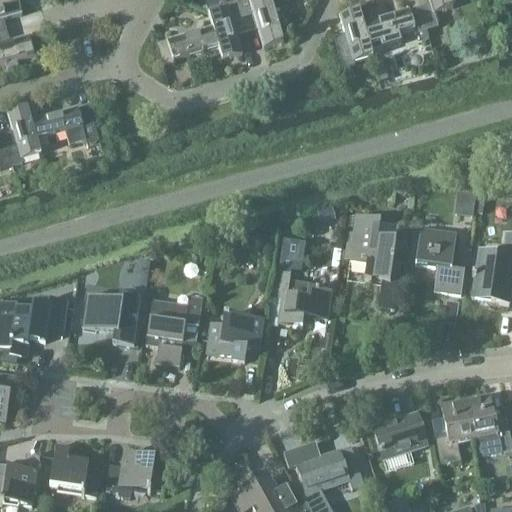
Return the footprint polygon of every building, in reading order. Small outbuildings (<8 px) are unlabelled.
[(0,23),(21,18),(16,0),(7,0),(0,2),(0,23)] [(266,0),(249,5),(248,1),(237,4),(244,28),(255,25),(262,51),(282,45),(269,0),(266,0)] [(427,0),(429,6),(419,9),(425,33),(437,30),(433,16),(452,10),(449,0),(427,0)] [(207,16),(211,30),(212,29),(218,50),(217,50),(221,63),(241,57),(234,31),(244,28),(237,4),(225,7),(224,2),(205,7),(200,11),(207,16)] [(419,9),(362,26),(368,46),(371,55),(400,47),(397,37),(413,33),(414,37),(416,36),(418,43),(427,40),(425,33),(419,9)] [(372,59),(371,55),(368,46),(362,26),(359,12),(338,18),(346,45),(335,48),(342,72),(354,68),(353,65),(372,59)] [(212,29),(211,30),(154,46),(161,70),(174,67),(173,63),(217,50),(218,50),(212,29)] [(1,46),(0,43),(0,68),(5,67),(6,72),(18,69),(16,64),(33,59),(27,39),(1,46)] [(4,145),(11,169),(22,166),(21,162),(40,157),(36,143),(36,144),(30,123),(27,110),(6,116),(14,142),(4,145)] [(76,110),(30,123),(36,144),(36,143),(64,135),(68,148),(85,144),(86,148),(98,144),(91,120),(80,123),(76,110)] [(0,172),(11,169),(4,145),(0,146),(0,172)] [(355,220),(352,237),(348,265),(366,267),(363,283),(381,286),(377,312),(393,314),(400,266),(393,265),(393,260),(395,243),(377,241),(379,223),(355,220)] [(460,298),(463,274),(450,272),(455,238),(420,233),(415,268),(436,272),(433,295),(460,298)] [(511,236),(505,235),(503,257),(478,254),(471,304),(508,309),(511,281),(511,236)] [(277,276),(273,301),(281,303),(277,328),(301,331),(301,330),(310,331),(312,322),(327,324),(331,295),(307,291),(308,288),(288,285),(289,278),(277,276)] [(129,350),(135,302),(119,299),(118,305),(89,301),(86,331),(114,336),(112,348),(129,350)] [(186,310),(151,305),(145,349),(158,351),(156,366),(179,370),(184,329),(198,331),(202,301),(187,299),(186,310)] [(0,352),(3,353),(2,358),(16,360),(25,361),(28,343),(35,344),(43,345),(43,346),(44,346),(45,338),(61,340),(66,304),(49,302),(48,309),(32,307),(32,306),(16,304),(15,309),(0,306),(0,352)] [(210,330),(207,353),(206,361),(244,366),(245,354),(257,356),(262,324),(224,319),(222,332),(210,330)] [(17,400),(19,381),(0,378),(0,427),(5,428),(9,399),(17,400)] [(464,404),(472,443),(476,460),(492,457),(511,453),(507,428),(495,430),(489,399),(464,404)] [(472,443),(464,404),(440,409),(447,440),(435,443),(440,468),(460,464),(456,447),(472,443)] [(382,464),(426,450),(416,417),(372,432),(382,464)] [(315,446),(283,456),(288,472),(295,470),(304,495),(299,497),(307,511),(332,511),(322,493),(348,484),(338,455),(320,461),(315,446)] [(96,502),(99,481),(86,479),(88,465),(67,462),(69,452),(55,450),(49,490),(81,495),(81,500),(96,502)] [(161,496),(164,478),(152,476),(154,461),(124,457),(122,471),(109,469),(105,495),(119,498),(120,493),(147,497),(147,498),(150,498),(150,495),(161,496)] [(0,472),(0,506),(3,507),(4,505),(18,507),(18,509),(31,511),(39,460),(25,458),(23,474),(6,472),(6,474),(0,472)] [(267,480),(231,499),(238,511),(249,511),(251,511),(300,511),(287,488),(275,495),(267,480)] [(390,506),(411,503),(407,485),(387,488),(390,506)] [(211,511),(225,511),(228,499),(215,496),(211,511)]
